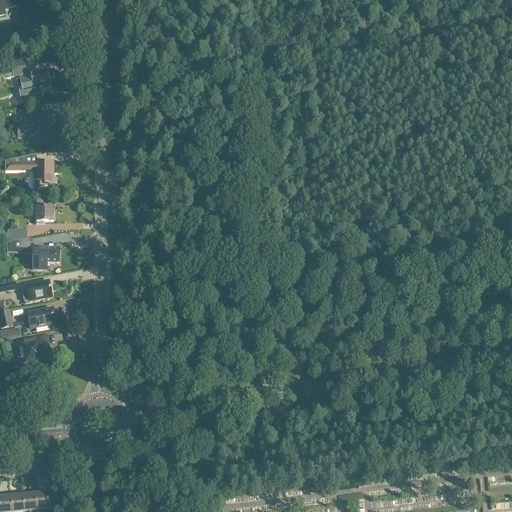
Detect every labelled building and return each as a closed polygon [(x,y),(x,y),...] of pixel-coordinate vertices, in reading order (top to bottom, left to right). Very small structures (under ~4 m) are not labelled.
[(0,0),(0,18),(6,17),(4,10),(17,8),(21,26),(20,27),(20,29),(21,29),(22,33),(31,31),(32,33),(46,31),(44,20),(41,21),(38,1),(25,3),(25,2),(24,2),(23,0),(0,0)] [(0,80),(14,77),(28,74),(25,61),(11,64),(12,71),(0,73),(0,80)] [(22,92),(19,92),(21,102),(33,99),(33,98),(43,95),(42,90),(51,88),(49,79),(54,78),(53,71),(44,73),(45,75),(32,78),(32,76),(19,78),(22,92)] [(18,126),(18,139),(23,139),(23,137),(41,137),(41,139),(44,139),(44,141),(52,141),(52,139),(54,139),(54,115),(42,115),(42,127),(18,126)] [(25,157),(25,163),(31,164),(30,164),(30,170),(36,170),(36,185),(56,185),(56,183),(57,183),(58,182),(58,178),(57,176),(56,176),(56,164),(38,163),(38,154),(25,157)] [(30,201),(30,209),(36,209),(36,225),(43,225),(43,222),(53,222),(53,208),(43,208),(43,201),(30,201)] [(8,231),(7,243),(27,240),(27,231),(8,231)] [(23,255),(33,255),(33,250),(31,250),(31,240),(29,240),(27,240),(7,243),(7,246),(15,246),(15,250),(23,250),(23,255)] [(33,249),(33,250),(33,255),(33,271),(47,271),(45,271),(45,265),(59,266),(59,250),(33,249)] [(0,286),(0,293),(18,290),(17,283),(0,286)] [(27,287),(28,294),(30,302),(52,298),(50,283),(27,287)] [(52,309),(28,314),(31,330),(54,325),(53,317),(52,309)] [(9,313),(0,315),(0,326),(1,331),(12,328),(9,313)] [(19,330),(0,333),(0,336),(1,343),(21,339),(19,330)] [(19,349),(16,349),(18,357),(21,357),(23,367),(46,363),(42,345),(45,345),(43,336),(17,341),(19,349)] [(47,494),(35,495),(37,511),(43,511),(49,510),(47,494)] [(35,495),(23,496),(25,511),(31,511),(37,511),(35,495)] [(25,511),(23,496),(11,498),(12,511),(25,511)] [(0,498),(0,511),(12,511),(11,498),(0,498)]
